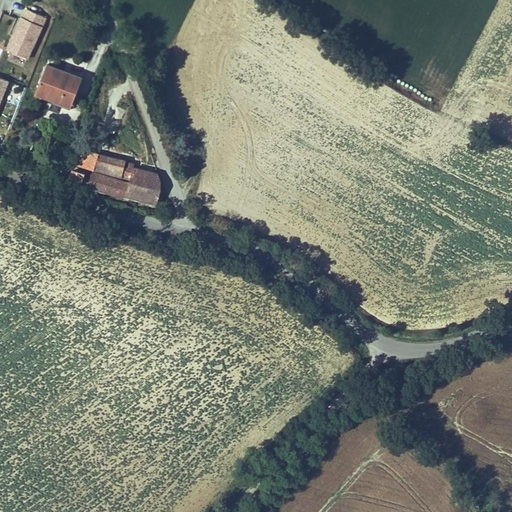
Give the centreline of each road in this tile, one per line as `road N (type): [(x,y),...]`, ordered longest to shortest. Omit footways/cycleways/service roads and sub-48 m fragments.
road 1 (tertiary): [(185,225),(298,272),(394,347)]
road 2 (unclassified): [(101,0),(185,225)]
road 3 (unclassified): [(233,511),(394,347)]
road 4 (tertiary): [(0,167),(185,225)]
road 5 (tertiary): [(394,347),(429,364),(456,363),(511,335)]
